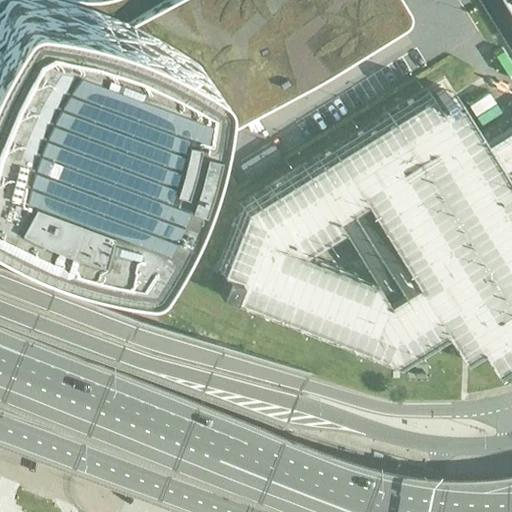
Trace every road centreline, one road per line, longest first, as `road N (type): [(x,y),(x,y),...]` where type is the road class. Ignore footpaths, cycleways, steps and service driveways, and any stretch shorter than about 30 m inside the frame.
road 1 (tertiary): [(0,304),(154,363),(402,439),(511,443)]
road 2 (tertiary): [(505,404),(373,404),(0,271)]
road 3 (primary): [(18,363),(368,500)]
road 4 (primary): [(0,416),(234,511)]
